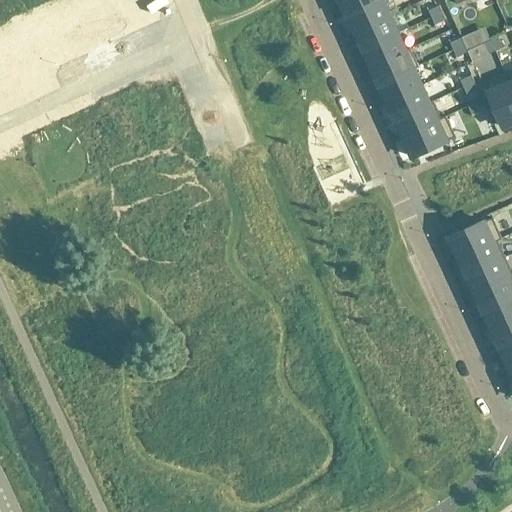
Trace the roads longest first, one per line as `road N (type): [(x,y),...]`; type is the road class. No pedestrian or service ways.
road 1 (residential): [(306,0),(511,433)]
road 2 (residential): [(202,31),(0,124)]
road 3 (residential): [(0,53),(115,0)]
